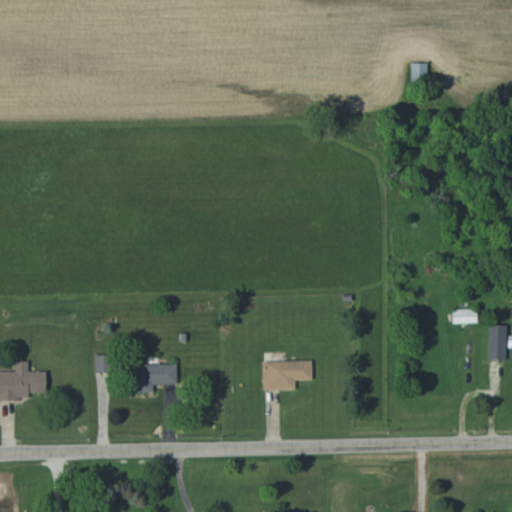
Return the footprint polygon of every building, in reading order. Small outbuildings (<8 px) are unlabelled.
[(426,63),(410,63),(410,80),(426,80),(426,63)] [(451,309),(451,323),(476,322),(476,309),(451,309)] [(487,359),(505,360),(506,325),(488,324),(487,359)] [(295,389),(295,380),(312,380),(311,360),(262,361),(262,390),(295,389)] [(0,370),(0,398),(27,399),(27,393),(45,393),(45,371),(27,371),(27,361),(15,361),(14,370),(0,370)] [(176,364),(131,364),(131,392),(152,392),(152,384),(176,384),(176,364)]
